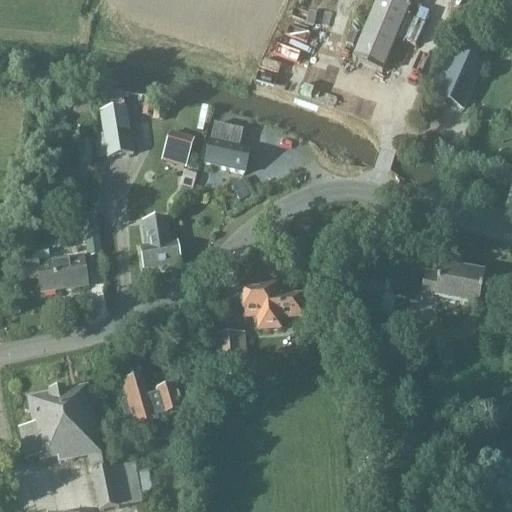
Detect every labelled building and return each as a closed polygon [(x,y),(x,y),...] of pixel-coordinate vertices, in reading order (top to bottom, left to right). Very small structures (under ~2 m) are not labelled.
[(378,0),(353,62),(383,75),(411,8),(393,0),(378,0)] [(279,44),(302,49),(305,39),(282,33),(279,44)] [(463,112),(484,65),(456,54),(435,100),(463,112)] [(256,81),(279,87),(283,75),(259,68),(256,81)] [(74,101),(74,113),(90,113),(90,101),(74,101)] [(96,159),(127,155),(133,154),(125,108),(99,112),(101,132),(97,134),(96,159)] [(154,108),(152,120),(164,122),(166,110),(154,108)] [(201,109),(196,132),(202,133),(207,111),(201,109)] [(250,152),(239,149),(243,132),(207,124),(203,142),(209,143),(203,168),(244,177),(250,152)] [(170,134),(167,144),(189,151),(192,141),(170,134)] [(183,174),(179,188),(191,192),(195,177),(183,174)] [(43,176),(40,190),(48,193),(52,179),(43,176)] [(239,184),(230,189),(240,203),(248,198),(239,184)] [(95,209),(74,212),(76,220),(81,219),(87,258),(101,256),(96,217),(95,209)] [(145,272),(181,266),(177,244),(171,245),(167,221),(144,225),(147,249),(141,250),(145,272)] [(36,254),(23,255),(27,283),(38,281),(40,298),(89,291),(85,258),(49,263),(47,253),(36,255),(36,254)] [(479,312),(486,276),(462,271),(463,266),(442,262),(440,275),(425,272),(420,300),(436,303),(436,304),(479,312)] [(302,298),(277,300),(276,288),(258,289),(258,295),(243,296),(243,300),(241,302),(242,309),(244,312),(244,314),(248,314),(248,318),(256,318),(258,333),(280,332),(280,321),(304,320),(302,298)] [(240,336),(216,338),(220,383),(247,381),(246,371),(243,372),(240,336)] [(127,402),(122,404),(131,435),(157,427),(156,423),(183,415),(176,390),(149,398),(143,380),(122,387),(127,402)] [(39,460),(40,465),(57,462),(58,466),(88,460),(97,511),(108,511),(142,506),(135,466),(104,471),(89,389),(27,401),(32,427),(19,430),(25,463),(39,460)]
